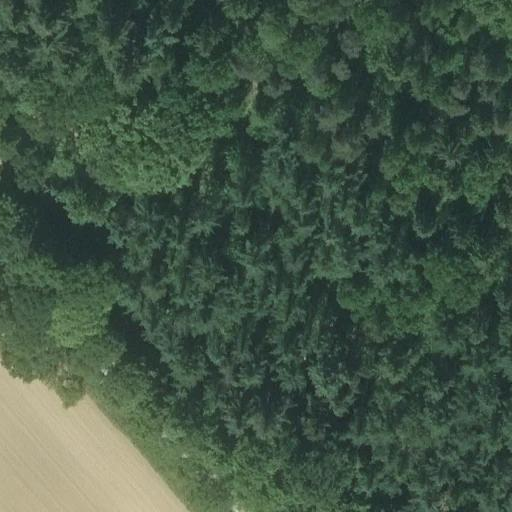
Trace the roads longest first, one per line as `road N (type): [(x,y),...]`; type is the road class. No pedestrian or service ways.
road 1 (tertiary): [(255,511),(176,436),(0,238)]
road 2 (track): [(182,72),(199,128),(50,170),(20,162),(4,136)]
road 3 (track): [(128,89),(0,138)]
road 4 (track): [(248,47),(128,89)]
road 5 (track): [(366,0),(248,47)]
